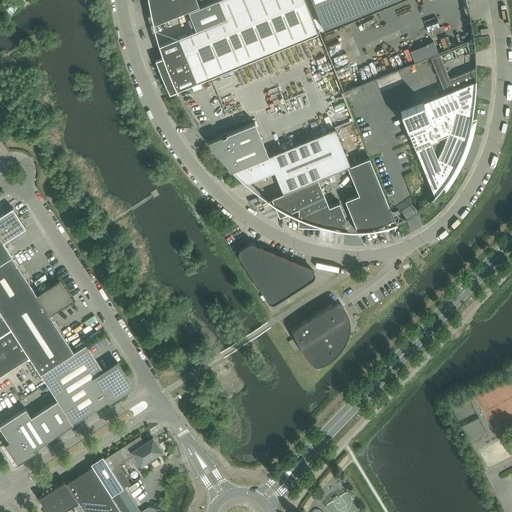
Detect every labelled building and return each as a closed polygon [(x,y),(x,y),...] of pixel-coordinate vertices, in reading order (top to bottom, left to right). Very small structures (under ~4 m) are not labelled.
[(163,57),(156,60),(159,68),(163,76),(166,85),(170,93),(176,90),(177,90),(317,33),(304,0),(215,0),(188,11),(196,30),(159,45),(163,57)] [(172,0),(178,13),(199,5),(196,0),(172,0)] [(311,0),(324,30),(396,0),(311,0)] [(433,41),(410,51),(415,62),(438,53),(433,41)] [(475,67),(449,78),(439,53),(430,57),(445,93),(475,80),(475,67)] [(436,193),(443,185),(445,189),(449,184),(453,178),(459,166),(465,154),(470,142),(474,129),(476,116),(472,118),(473,108),(474,98),(475,88),(475,89),(475,80),(445,93),(400,111),(435,195),(432,198),(434,196),(437,193),(436,193)] [(228,166),(230,168),(232,170),(268,155),(255,122),(226,133),(226,135),(222,137),(221,135),(207,141),(211,147),(214,150),(217,154),(222,160),(225,164),(228,166)] [(335,128),(268,155),(232,170),(239,177),(243,180),(245,182),(244,183),(274,171),(283,192),(317,178),(347,166),(350,165),(335,128)] [(394,219),(369,157),(350,165),(347,166),(358,194),(345,199),(358,233),(394,219)] [(339,202),(329,206),(317,178),(283,192),(271,197),(279,216),(298,208),(297,225),(344,227),(345,216),(339,202)] [(0,215),(0,229),(19,217),(13,207),(0,215)] [(3,242),(26,227),(19,217),(0,229),(0,237),(3,242)] [(3,242),(0,237),(0,263),(12,256),(3,242)] [(239,256),(239,257),(240,257),(245,265),(245,266),(246,265),(251,273),(250,274),(251,274),(256,282),(256,283),(291,260),(289,260),(279,256),(280,256),(279,255),(270,250),(268,251),(268,250),(267,251),(256,247),(257,246),(256,245),(255,244),(254,243),(253,243),(252,242),(251,243),(250,243),(249,243),(248,243),(241,248),(240,249),(239,250),(238,251),(238,252),(238,253),(238,254),(238,255),(239,256)] [(34,291),(12,256),(0,263),(0,311),(1,312),(34,291)] [(274,303),(275,302),(311,279),(312,279),(312,278),(313,278),(313,277),(314,277),(314,276),(314,275),(315,274),(314,273),(314,272),(314,271),(313,268),(312,270),(302,266),(302,265),(301,265),(290,261),(291,261),(291,260),(256,283),(257,283),(262,290),(261,291),(262,292),(262,291),(267,299),(267,300),(268,301),(268,302),(269,302),(271,303),(272,303),(273,303),(274,303)] [(59,279),(37,294),(34,291),(1,312),(11,328),(29,356),(40,374),(74,352),(49,314),(72,300),(59,279)] [(301,325),(295,329),(294,330),(294,331),(293,332),(293,333),(293,334),(294,335),(298,344),(304,353),(310,361),(313,365),(314,365),(315,365),(316,366),(317,366),(321,364),(324,362),(328,360),(331,358),(334,355),(337,352),(340,349),(343,345),(345,341),(347,337),(348,333),(349,332),(349,329),(349,326),(349,323),(349,320),(348,317),(347,314),(346,311),(344,307),(342,304),(341,304),(340,304),(339,303),(338,303),(337,303),(336,303),(331,305),(323,311),(314,316),(308,320),(301,325)] [(0,334),(11,328),(1,312),(0,311),(0,334)] [(0,374),(29,356),(11,328),(0,334),(0,374)] [(295,351),(298,348),(292,339),(289,341),(295,351)] [(86,344),(74,352),(40,374),(57,400),(73,424),(123,391),(122,390),(126,388),(126,387),(128,387),(130,383),(127,382),(128,381),(125,377),(126,376),(117,362),(104,371),(86,344)] [(9,379),(0,384),(0,413),(22,399),(21,398),(9,379)] [(35,452),(33,449),(73,424),(57,400),(31,416),(25,408),(0,424),(0,427),(9,441),(4,444),(17,463),(35,452)] [(135,438),(124,446),(131,457),(132,457),(138,466),(140,464),(147,460),(149,462),(149,463),(156,459),(156,458),(155,458),(154,456),(161,451),(152,437),(140,445),(135,438)] [(102,456),(91,464),(92,466),(111,495),(112,495),(123,488),(112,470),(120,465),(120,466),(125,463),(124,462),(131,458),(137,467),(138,466),(132,457),(131,457),(124,446),(104,458),(102,456)] [(64,481),(38,497),(47,511),(62,511),(78,502),(84,511),(120,511),(121,511),(111,495),(92,466),(66,483),(64,481)]
